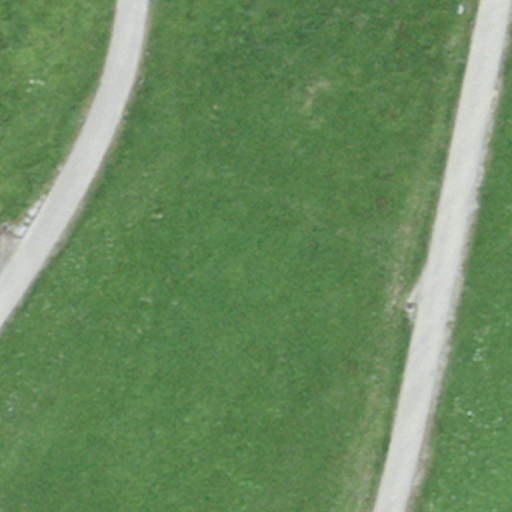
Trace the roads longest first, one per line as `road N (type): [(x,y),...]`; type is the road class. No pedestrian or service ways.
road 1 (unclassified): [(498,0),(399,511)]
road 2 (unclassified): [(0,328),(121,116),(146,0)]
